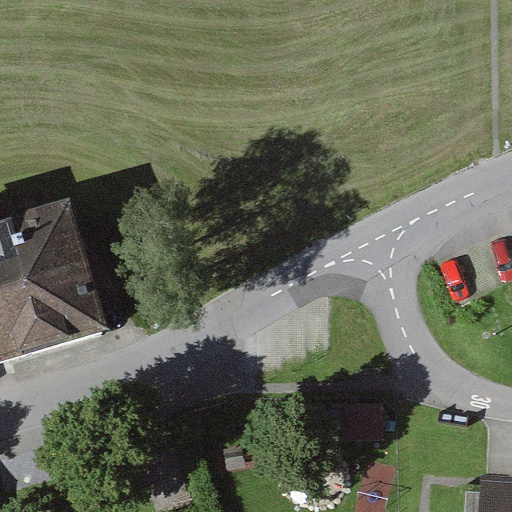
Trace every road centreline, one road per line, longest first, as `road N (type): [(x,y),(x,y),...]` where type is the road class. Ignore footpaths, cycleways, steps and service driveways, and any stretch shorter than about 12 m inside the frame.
road 1 (residential): [(363,258),(0,420)]
road 2 (residential): [(363,258),(425,368),(465,397),(511,406)]
road 3 (residential): [(511,191),(363,258)]
